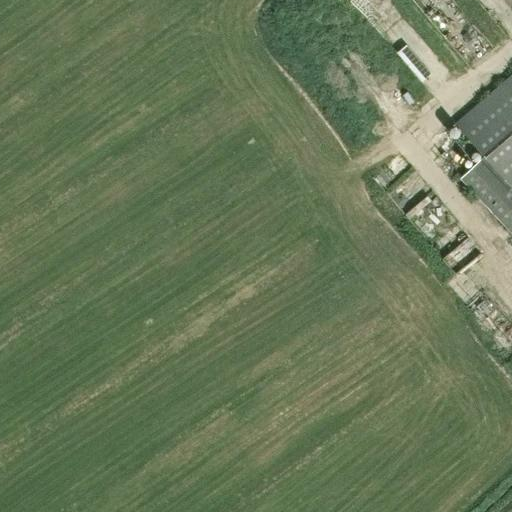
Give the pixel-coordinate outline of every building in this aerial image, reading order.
[(450,61),(401,6),(382,23),(431,78),(450,61)] [(370,71),(377,57),(367,51),(359,66),(370,71)] [(511,75),(456,123),(484,155),(511,188),(511,187),(511,75)] [(511,187),(511,188),(484,155),(461,177),(511,231),(511,187)] [(444,248),(456,261),(483,238),(467,221),(471,217),(459,204),(443,219),(458,236),(444,248)]
